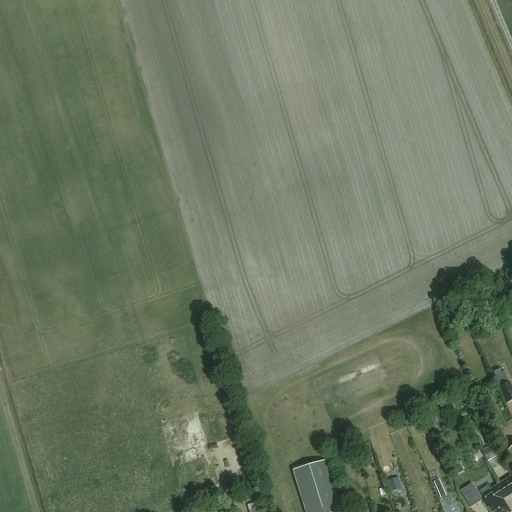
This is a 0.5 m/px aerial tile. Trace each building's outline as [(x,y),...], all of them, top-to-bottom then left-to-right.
[(509,382),(504,372),(495,376),(500,387),(509,382)] [(511,387),(509,382),(500,387),(499,387),(507,404),(511,401),(511,387)] [(486,461),(497,456),(492,447),(482,452),(486,461)] [(340,511),(341,511),(326,462),(293,472),(305,511),(340,511)] [(493,495),(482,501),(489,511),(509,511),(503,501),(511,494),(511,478),(511,477),(491,491),(493,495)] [(401,489),(398,479),(388,482),(391,492),(401,489)] [(471,509),(482,501),(472,484),(460,492),(471,509)]
